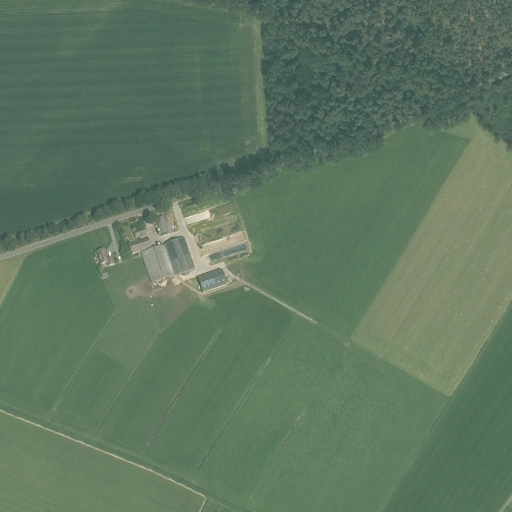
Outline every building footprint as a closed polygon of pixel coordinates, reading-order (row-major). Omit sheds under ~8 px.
[(235,207),(208,209),(208,217),(228,216),(235,215),(235,207)] [(173,232),(171,224),(167,215),(156,219),(162,236),(173,232)] [(145,228),(134,232),(136,239),(140,237),(147,235),(145,228)] [(141,240),(140,237),(136,239),(137,242),(129,245),(132,254),(140,251),(141,253),(152,250),(148,238),(141,240)] [(184,239),(173,242),(152,250),(141,253),(151,284),(194,269),(184,239)] [(109,260),(105,251),(98,254),(102,266),(108,263),(110,267),(115,265),(112,259),(109,260)]
